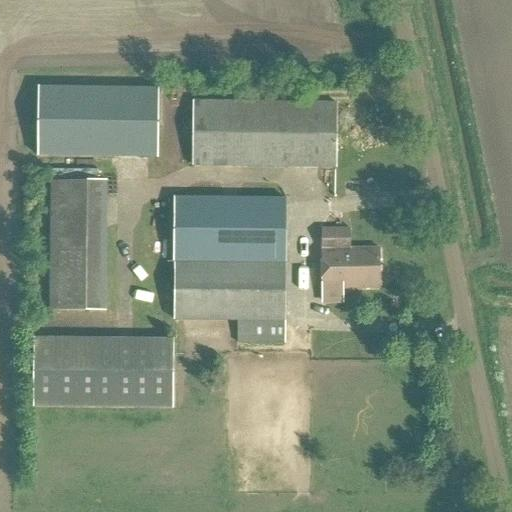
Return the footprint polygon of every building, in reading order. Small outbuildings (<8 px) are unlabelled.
[(156,89),(36,90),(36,158),(156,157),(156,89)] [(337,169),(338,104),(193,103),(192,168),(337,169)] [(100,311),(102,181),(50,183),(49,311),(100,311)] [(286,323),(286,200),(173,202),(173,263),(174,263),(174,322),(286,323)] [(343,292),(379,291),(378,250),(350,250),(350,231),(321,232),(321,251),(319,251),(320,292),(320,305),(343,305),(343,292)] [(33,408),(173,409),(173,341),(33,339),(33,408)]
